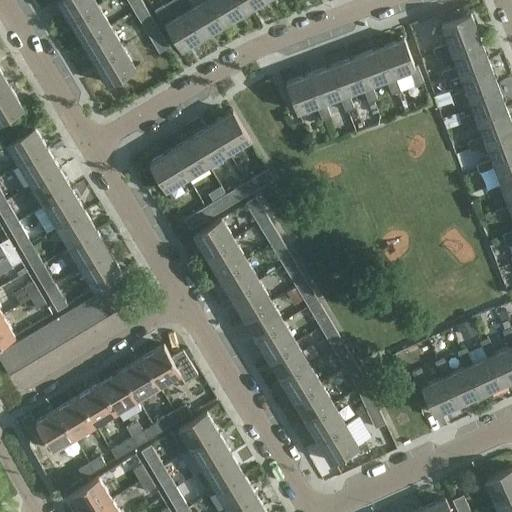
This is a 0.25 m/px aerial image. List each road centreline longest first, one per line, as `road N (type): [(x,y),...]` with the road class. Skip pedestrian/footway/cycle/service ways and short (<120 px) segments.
road 1 (residential): [(308,511),(89,144)]
road 2 (residential): [(89,144),(240,55),(379,0)]
road 3 (residential): [(319,511),(511,426)]
road 4 (residential): [(89,144),(2,0)]
